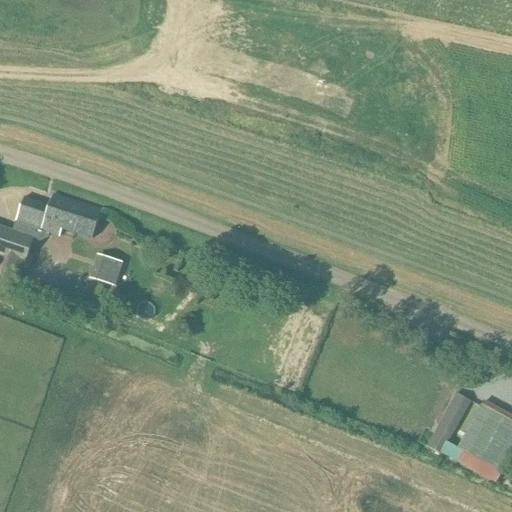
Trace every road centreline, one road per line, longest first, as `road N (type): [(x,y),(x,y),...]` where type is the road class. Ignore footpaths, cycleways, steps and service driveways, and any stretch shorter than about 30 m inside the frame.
road 1 (unclassified): [(511,344),(318,258),(0,158)]
road 2 (track): [(455,29),(266,15),(183,43),(152,73),(0,73)]
